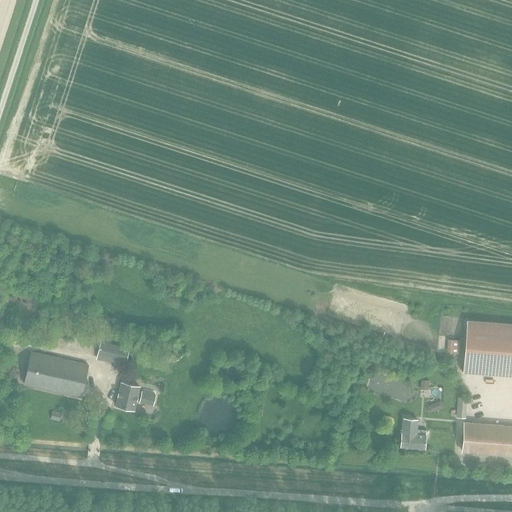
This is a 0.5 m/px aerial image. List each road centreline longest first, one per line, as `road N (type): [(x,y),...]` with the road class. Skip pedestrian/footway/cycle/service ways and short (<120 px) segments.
road 1 (unclassified): [(420,508),(193,491)]
road 2 (unclassified): [(0,455),(92,463),(193,491)]
road 3 (unclassified): [(193,491),(9,476)]
